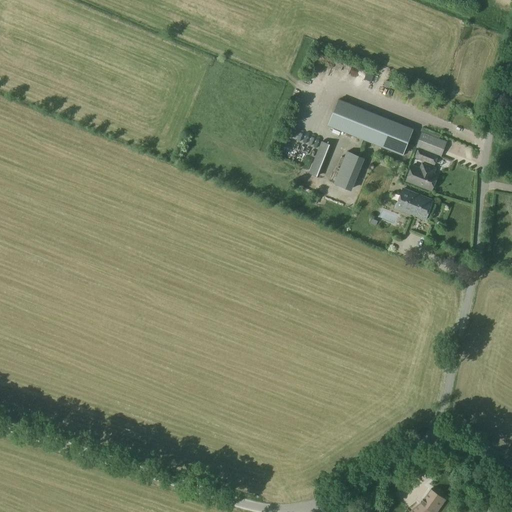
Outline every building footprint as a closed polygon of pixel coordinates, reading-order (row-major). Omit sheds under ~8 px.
[(386,80),(384,86),(389,88),(392,83),(386,80)] [(402,156),(413,129),(338,99),(327,126),(402,156)] [(441,157),(446,142),(422,133),(417,148),(418,148),(438,156),(441,157)] [(331,145),(321,141),(308,173),(318,177),(331,145)] [(434,165),(438,156),(418,148),(414,157),(434,165)] [(346,151),(333,184),(350,190),(363,158),(346,151)] [(438,164),(445,167),(449,160),(442,156),(438,164)] [(434,173),(435,169),(421,163),(419,167),(411,164),(405,180),(431,191),(438,175),(434,173)] [(384,202),(392,171),(366,164),(358,195),(384,202)] [(433,200),(402,189),(395,208),(425,220),(433,200)] [(310,193),(307,201),(313,203),(316,195),(310,193)] [(460,485),(459,492),(466,494),(468,486),(460,485)] [(430,489),(423,500),(422,499),(422,500),(420,502),(420,503),(408,511),(433,511),(443,498),(431,490),(431,489),(431,488),(430,489)]
